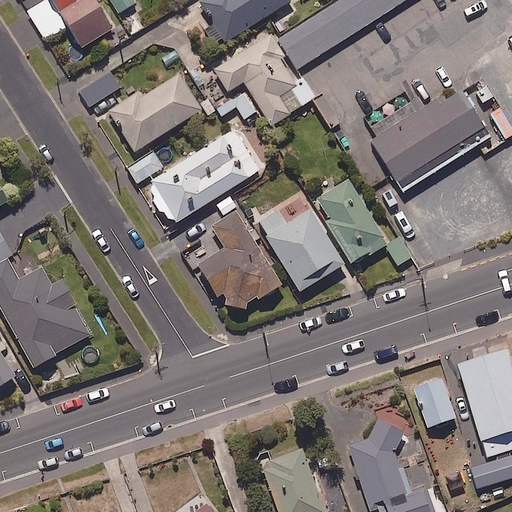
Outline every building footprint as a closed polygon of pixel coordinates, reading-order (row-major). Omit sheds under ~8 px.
[(57,10),(51,0),(42,0),(26,10),(44,39),(66,26),(57,10)] [(51,0),(57,10),(73,0),(51,0)] [(93,0),(73,0),(57,10),(66,26),(79,47),(111,28),(93,0)] [(109,0),(117,13),(135,2),(133,0),(109,0)] [(289,0),(202,0),(200,2),(224,40),(289,0)] [(295,68),(402,0),(337,0),(276,39),(295,68)] [(132,9),(121,16),(133,34),(144,27),(132,9)] [(276,39),(271,30),(211,68),(227,93),(243,83),(270,125),(314,97),(295,68),(276,39)] [(174,48),(159,58),(168,70),(182,60),(174,48)] [(119,87),(110,71),(78,91),(88,106),(119,87)] [(109,111),(134,150),(199,109),(204,116),(214,110),(207,98),(199,104),(179,72),(144,95),(141,90),(109,111)] [(483,154),(511,135),(511,125),(500,106),(490,113),(483,102),(493,96),(485,83),(467,94),(460,84),(371,139),(403,191),(477,145),(483,154)] [(236,107),(245,120),(257,113),(242,90),(216,107),(222,116),(236,107)] [(152,183),(145,188),(166,221),(171,217),(174,222),(258,169),(232,128),(150,180),(152,183)] [(162,166),(152,151),(127,168),(137,183),(162,166)] [(383,243),(348,178),(314,196),(350,261),(383,243)] [(230,193),(213,203),(221,216),(238,206),(230,193)] [(287,220),(278,207),(255,221),(298,290),(341,263),(307,208),(287,220)] [(257,299),(280,284),(253,242),(260,237),(254,227),(246,231),(233,210),(211,224),(213,228),(199,237),(204,245),(185,257),(194,271),(199,268),(216,296),(222,292),(224,296),(222,306),(245,310),(247,300),(255,295),(257,299)] [(0,259),(4,257),(19,249),(3,221),(0,222),(0,259)] [(400,238),(386,246),(396,265),(411,256),(400,238)] [(4,257),(0,259),(0,309),(32,366),(89,333),(59,279),(48,285),(38,267),(17,279),(4,257)] [(511,449),(511,354),(511,351),(459,367),(488,457),(511,449)] [(0,384),(12,376),(0,356),(0,384)] [(443,379),(415,389),(429,428),(457,418),(443,379)] [(370,441),(351,447),(373,511),(389,506),(391,511),(433,511),(425,489),(409,494),(394,453),(404,433),(379,421),(370,441)] [(326,511),(303,450),(264,465),(281,511),(326,511)] [(511,480),(511,455),(471,467),(478,490),(511,480)]
